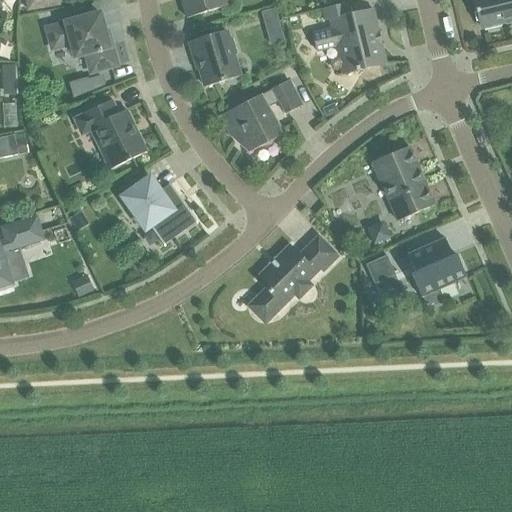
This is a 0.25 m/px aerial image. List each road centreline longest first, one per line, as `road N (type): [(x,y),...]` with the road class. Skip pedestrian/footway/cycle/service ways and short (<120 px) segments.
road 1 (residential): [(0,348),(93,332),(159,307),(272,220)]
road 2 (residential): [(272,220),(200,136),(177,93),(150,0)]
road 3 (residential): [(272,220),(378,121),(448,88)]
road 4 (residential): [(511,244),(448,88)]
